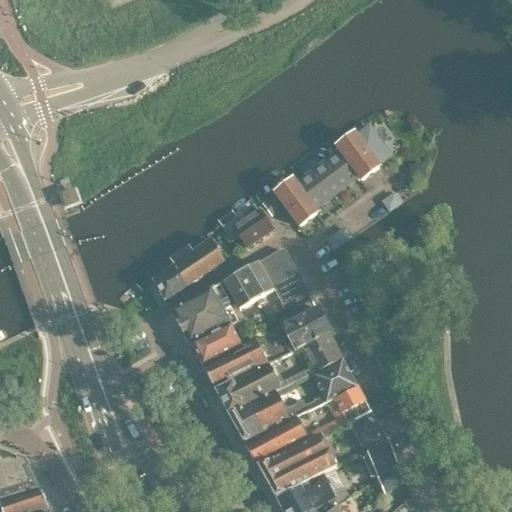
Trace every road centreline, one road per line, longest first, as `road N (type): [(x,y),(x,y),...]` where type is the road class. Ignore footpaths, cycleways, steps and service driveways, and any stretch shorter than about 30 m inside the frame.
road 1 (residential): [(455,511),(399,407),(366,373),(302,252),(277,237)]
road 2 (unclassified): [(7,111),(177,57),(300,0)]
road 3 (secondary): [(26,187),(114,424)]
road 4 (residential): [(157,313),(153,334),(163,354),(259,511)]
road 5 (residential): [(157,313),(277,237)]
road 6 (residential): [(0,425),(47,455),(83,511)]
